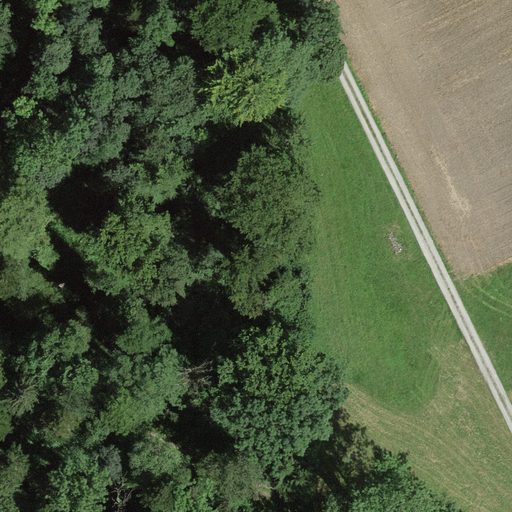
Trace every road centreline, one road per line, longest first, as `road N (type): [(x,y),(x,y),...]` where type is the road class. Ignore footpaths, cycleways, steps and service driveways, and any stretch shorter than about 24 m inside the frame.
road 1 (track): [(511,421),(306,0)]
road 2 (track): [(0,312),(123,421),(289,493),(366,511)]
